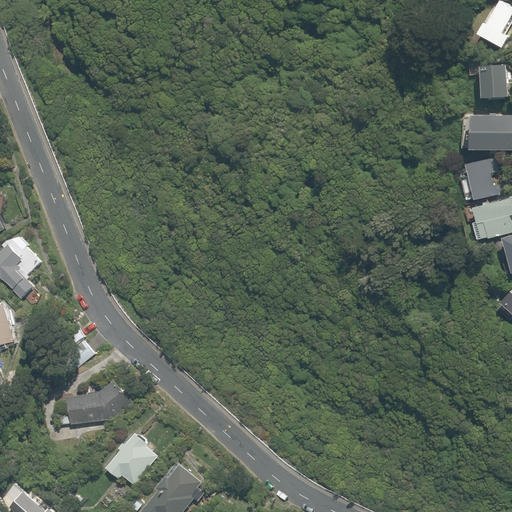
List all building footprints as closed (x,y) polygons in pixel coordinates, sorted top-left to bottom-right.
[(486,21),(479,31),(503,46),(510,36),(503,31),(511,16),(511,3),(506,0),(502,0),(488,22),(486,21)] [(511,79),(510,80),(509,64),(483,64),(483,96),(511,95),(511,79)] [(511,115),(497,115),(497,111),(487,110),(487,115),(469,114),(468,125),(457,124),(457,136),(462,136),(462,147),(511,148),(511,115)] [(463,179),(467,201),(497,194),(492,174),(500,172),(496,155),(467,161),(470,177),(463,179)] [(511,196),(464,208),(467,221),(476,219),(481,240),(504,234),(511,232),(511,196)] [(0,248),(5,253),(0,257),(0,274),(24,296),(36,282),(29,275),(43,260),(14,232),(0,246),(0,248)] [(496,243),(499,252),(508,250),(511,267),(511,232),(504,234),(505,240),(496,243)] [(511,291),(502,303),(511,311),(511,291)] [(0,300),(0,344),(17,341),(7,298),(0,300)] [(87,386),(88,395),(70,397),(71,410),(63,411),(65,424),(104,421),(116,417),(131,397),(127,394),(131,390),(116,378),(104,394),(100,394),(100,385),(87,386)] [(158,445),(135,428),(106,468),(119,478),(123,473),(137,484),(158,455),(153,451),(158,445)] [(159,491),(143,511),(184,511),(198,493),(193,489),(201,478),(181,463),(170,476),(167,474),(156,488),(159,491)]
